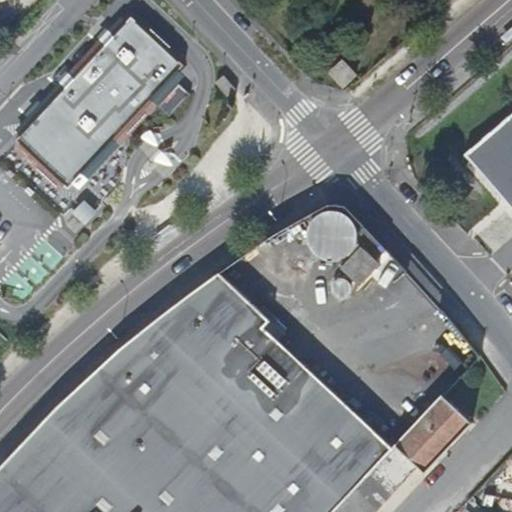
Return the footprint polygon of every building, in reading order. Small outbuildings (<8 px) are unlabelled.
[(73,70),(32,115),(36,118),(16,139),(68,187),(184,63),(156,37),(152,41),(146,35),(150,31),(132,15),(114,34),(111,30),(103,38),(107,42),(77,74),(73,70)] [(156,37),(150,31),(146,35),(152,41),(156,37)] [(358,75),(343,60),(330,72),(345,88),(358,75)] [(224,76),(216,82),(228,97),(236,90),(224,76)] [(189,92),(179,82),(158,104),(169,114),(189,92)] [(97,205),(116,185),(93,162),(73,183),(97,205)] [(86,226),(97,215),(84,202),(73,214),(86,226)] [(386,271),(365,251),(364,248),(365,242),(365,238),(364,233),(361,227),(358,222),(355,219),(352,216),(347,213),(342,212),(336,211),(332,211),(324,212),(319,214),(315,217),(311,220),(308,224),(305,230),(303,236),(303,244),(304,249),(306,256),(310,261),(312,263),(315,266),(319,269),(324,271),(330,273),(335,273),(340,272),(346,270),(352,267),(356,264),(359,267),(350,276),(357,283),(354,287),(352,286),(348,286),(345,286),(342,288),(341,291),(340,294),(340,296),(341,299),(343,302),(345,304),(348,304),(351,304),(353,303),(356,301),(358,297),(358,294),(357,290),(361,286),(367,292),(386,271)] [(295,326),(236,263),(190,297),(161,319),(119,353),(82,385),(47,416),(0,466),(0,511),(336,511),(397,449),(288,333),(295,326)] [(378,511),(412,477),(422,466),(429,472),(476,422),(447,395),(397,449),(336,511),(378,511)]
